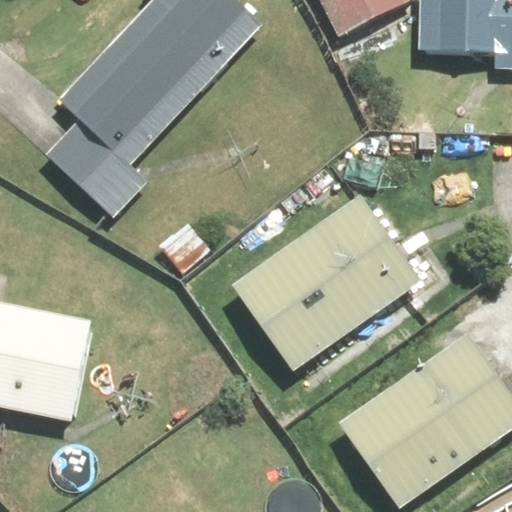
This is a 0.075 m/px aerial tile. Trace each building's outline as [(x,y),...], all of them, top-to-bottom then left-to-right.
[(138,168),(269,27),(240,0),(160,0),(162,1),(64,106),(85,125),(53,160),(121,223),(157,185),(138,168)] [(416,1),(415,0),(321,0),(341,38),(416,1)] [(511,0),(429,0),(429,58),(499,58),(499,70),(511,69),(511,0)] [(302,374),(427,287),(367,201),(241,289),(302,374)] [(230,257),(202,221),(168,248),(196,284),(230,257)] [(0,307),(0,408),(82,425),(101,327),(0,307)] [(405,511),(408,511),(511,438),(511,390),(473,336),(345,428),(405,511)]
